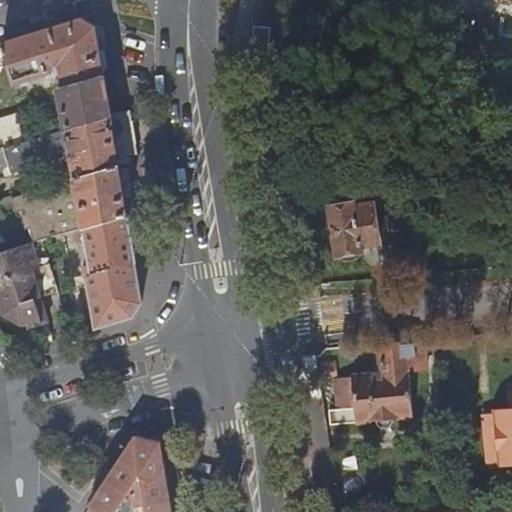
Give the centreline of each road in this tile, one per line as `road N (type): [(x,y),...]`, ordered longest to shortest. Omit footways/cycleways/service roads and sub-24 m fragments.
road 1 (primary): [(188,15),(189,109),(228,336)]
road 2 (residential): [(511,299),(228,336)]
road 3 (tertiary): [(19,439),(161,388),(228,336)]
road 4 (tertiary): [(228,336),(152,348),(6,392)]
road 5 (primary): [(228,336),(255,511)]
